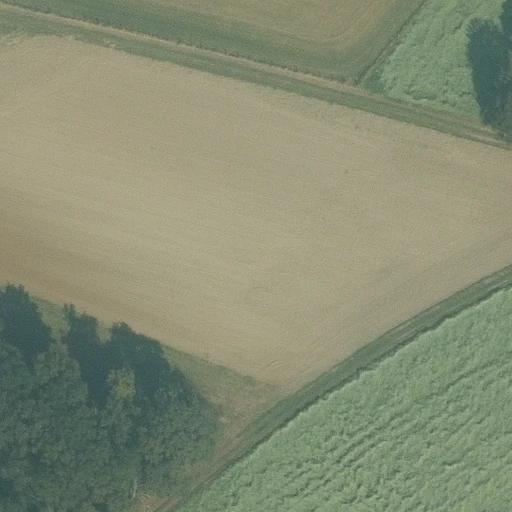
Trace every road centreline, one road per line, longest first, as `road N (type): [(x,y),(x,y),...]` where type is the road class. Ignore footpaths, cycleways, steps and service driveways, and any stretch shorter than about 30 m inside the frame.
road 1 (track): [(0,8),(511,142)]
road 2 (track): [(137,511),(511,286)]
